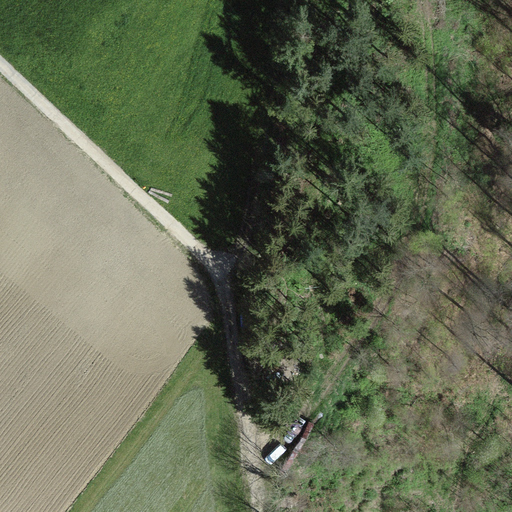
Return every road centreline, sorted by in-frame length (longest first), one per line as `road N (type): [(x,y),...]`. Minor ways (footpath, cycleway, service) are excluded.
road 1 (track): [(291,0),(246,231),(222,265),(253,511)]
road 2 (track): [(246,448),(299,414),(361,336),(407,237),(433,130),(424,0)]
road 3 (track): [(0,61),(222,265)]
